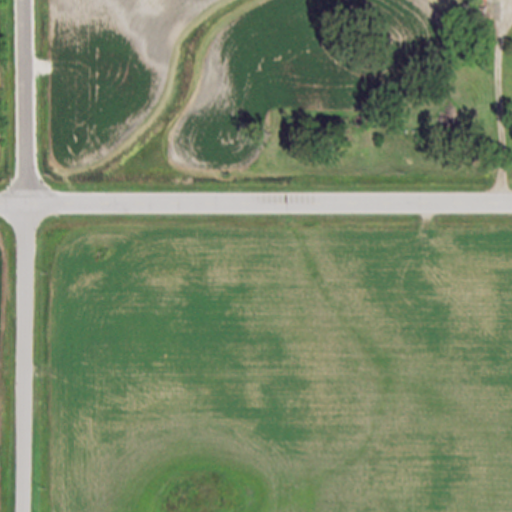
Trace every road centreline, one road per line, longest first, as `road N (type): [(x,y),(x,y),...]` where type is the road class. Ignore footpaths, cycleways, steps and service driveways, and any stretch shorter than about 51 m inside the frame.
road 1 (secondary): [(511,205),(0,204)]
road 2 (residential): [(22,511),(22,0)]
